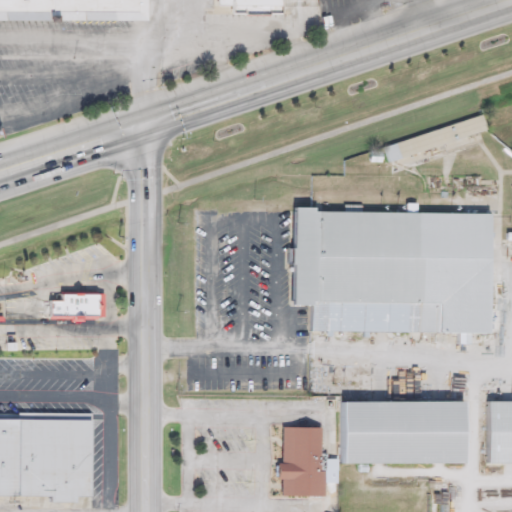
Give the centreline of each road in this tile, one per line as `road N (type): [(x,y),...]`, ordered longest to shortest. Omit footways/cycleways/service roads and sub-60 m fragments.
road 1 (tertiary): [(144,123),(144,511)]
road 2 (primary): [(144,123),(501,0)]
road 3 (primary): [(144,123),(0,166)]
road 4 (residential): [(144,511),(0,510)]
